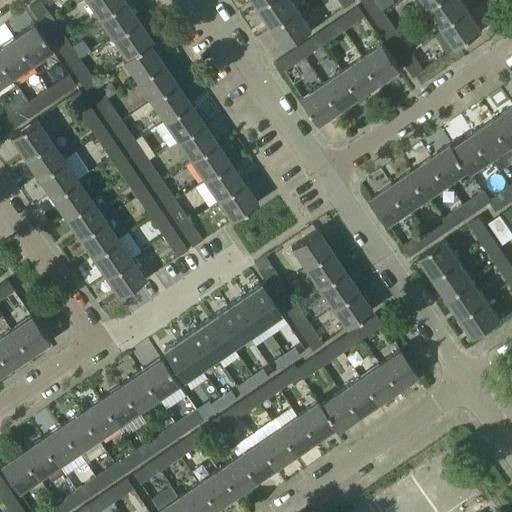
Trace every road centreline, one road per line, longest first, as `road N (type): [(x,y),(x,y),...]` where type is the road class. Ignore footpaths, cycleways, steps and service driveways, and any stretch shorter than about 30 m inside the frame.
road 1 (residential): [(466,386),(325,177)]
road 2 (residential): [(281,511),(466,386)]
road 3 (residential): [(325,177),(511,54)]
road 4 (residential): [(325,177),(205,0)]
road 5 (residential): [(98,342),(0,200)]
road 6 (residential): [(98,342),(235,257)]
